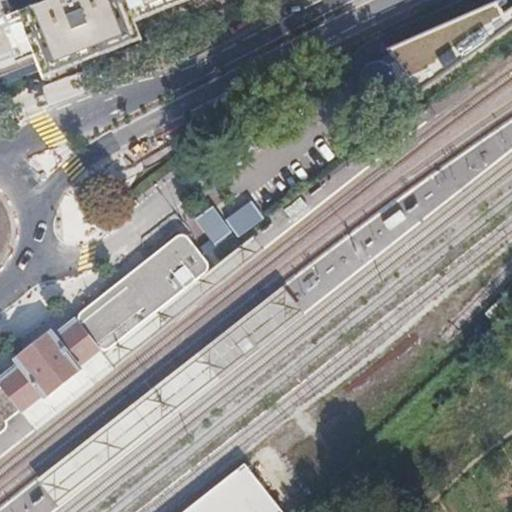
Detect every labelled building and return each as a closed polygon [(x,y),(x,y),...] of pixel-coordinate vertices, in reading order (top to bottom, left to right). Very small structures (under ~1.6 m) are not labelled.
[(0,0),(0,74),(23,66),(26,73),(29,82),(106,51),(136,40),(128,19),(177,0),(40,0),(8,13),(2,0),(0,0)] [(424,49),(385,69),(395,88),(475,47),(465,24),(422,45),(424,49)] [(366,110),(377,129),(380,127),(369,108),(366,110)] [(98,299),(75,317),(83,327),(89,335),(96,343),(100,348),(105,350),(109,349),(198,280),(207,273),(209,268),(210,266),(208,262),(205,258),(202,254),(191,240),(184,234),(181,234),(177,235),(152,256),(136,269),(124,279),(120,282),(98,299)] [(103,351),(100,348),(96,343),(89,335),(83,327),(75,317),(65,325),(55,333),(51,328),(41,336),(32,344),(22,352),(11,360),(15,364),(0,376),(0,388),(19,412),(22,415),(103,351)] [(0,435),(6,431),(9,427),(8,421),(19,412),(0,388),(0,435)]
